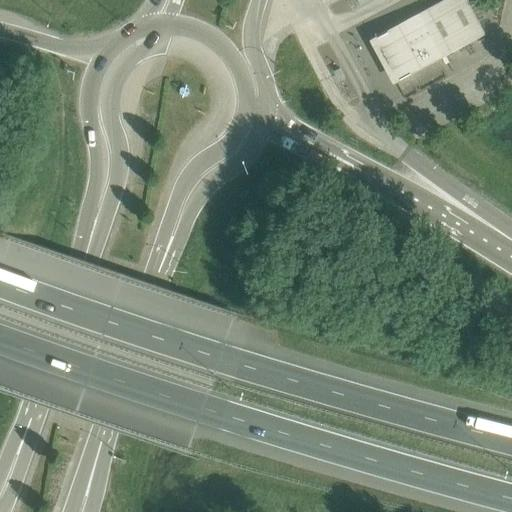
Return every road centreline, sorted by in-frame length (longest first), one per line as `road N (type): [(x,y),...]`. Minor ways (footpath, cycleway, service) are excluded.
road 1 (motorway): [(511,442),(207,358),(0,286)]
road 2 (motorway): [(0,344),(192,409),(511,500)]
road 3 (secondary): [(166,24),(157,46),(133,56),(111,85),(119,171),(84,258)]
road 4 (secondary): [(109,52),(90,90),(99,160),(84,258)]
road 5 (secondary): [(158,271),(180,191),(200,163),(235,138),(246,112)]
road 6 (secondary): [(100,446),(158,271)]
road 7 (secondary): [(84,258),(25,430)]
road 8 (secondary): [(158,271),(201,193),(249,154),(262,130)]
road 9 (motorway): [(511,249),(364,164)]
road 10 (secondary): [(246,112),(243,77),(227,51),(195,29),(166,24)]
